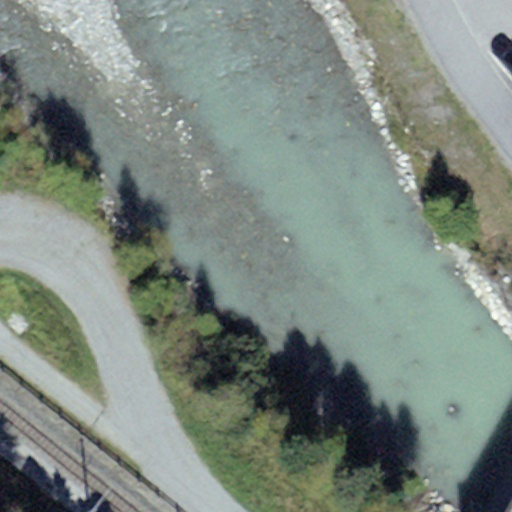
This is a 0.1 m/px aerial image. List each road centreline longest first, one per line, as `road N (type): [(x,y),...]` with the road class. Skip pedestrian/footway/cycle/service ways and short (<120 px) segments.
road 1 (track): [(0,251),(71,257),(133,388),(229,511)]
road 2 (track): [(511,136),(492,108),(454,0)]
